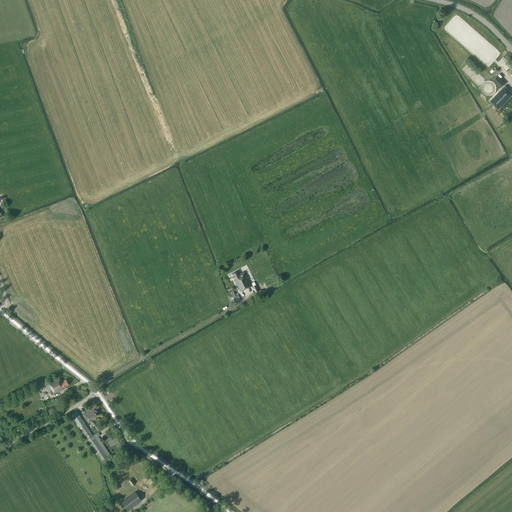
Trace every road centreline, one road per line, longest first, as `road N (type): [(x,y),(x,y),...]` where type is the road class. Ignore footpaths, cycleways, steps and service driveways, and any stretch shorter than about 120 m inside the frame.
road 1 (unclassified): [(230,511),(137,445),(95,390)]
road 2 (unclassified): [(95,390),(0,310)]
